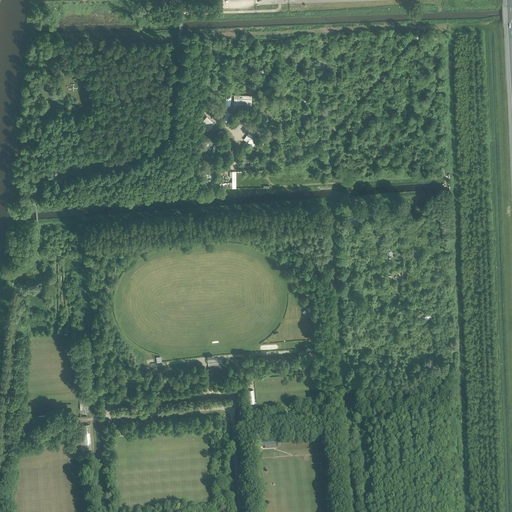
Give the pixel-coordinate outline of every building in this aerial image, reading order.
[(251,97),(234,96),(234,109),(239,109),(239,110),(239,113),(250,113),(251,113),(251,97)] [(229,112),(226,111),(224,116),(222,120),(225,121),(227,122),(231,113),(229,112)] [(239,122),(256,129),(259,124),(236,115),(234,120),(239,122)] [(211,120),(205,118),(202,127),(211,131),(215,121),(211,120)] [(257,137),(249,131),(242,139),(251,146),(257,137)] [(215,374),(225,373),(224,367),(222,368),(222,365),(209,366),(210,375),(215,374)] [(275,445),(275,440),(263,441),(263,438),(259,439),(260,441),(257,442),(257,447),(275,445)]
